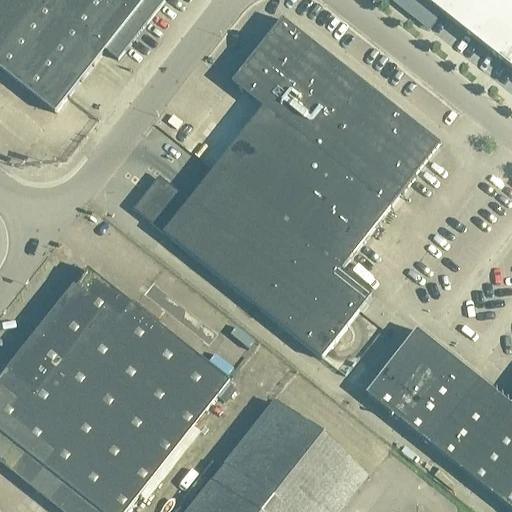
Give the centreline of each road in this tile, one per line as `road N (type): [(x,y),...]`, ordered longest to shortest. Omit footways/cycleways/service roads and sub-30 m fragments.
road 1 (unclassified): [(230,0),(44,226)]
road 2 (unknown): [(511,245),(450,327),(413,320),(342,400)]
road 3 (unclassified): [(511,132),(344,0)]
